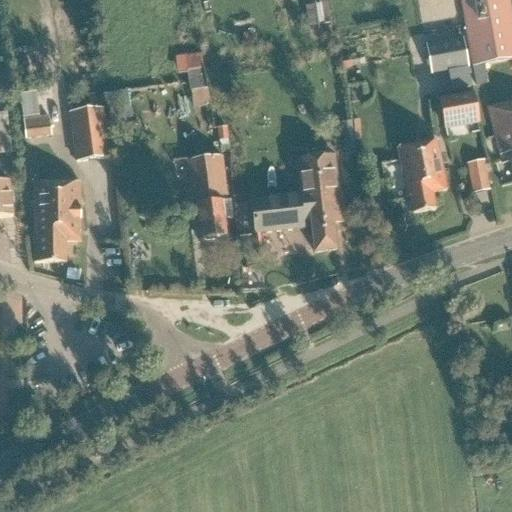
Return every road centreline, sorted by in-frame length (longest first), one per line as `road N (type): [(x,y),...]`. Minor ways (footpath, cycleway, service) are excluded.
road 1 (tertiary): [(188,375),(349,298),(511,238)]
road 2 (residential): [(188,375),(161,330),(137,310),(0,272)]
road 3 (tertiary): [(0,467),(188,375)]
